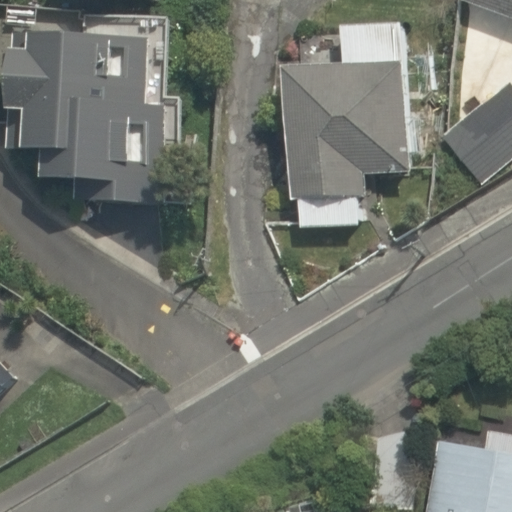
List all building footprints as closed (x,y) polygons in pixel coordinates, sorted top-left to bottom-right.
[(168,0),(68,0),(66,18),(166,28),(168,0)] [(511,0),(501,0),(495,25),(511,29),(511,0)] [(356,83),(309,80),(302,233),(378,237),(381,186),(436,189),(441,87),(424,86),(427,31),(359,27),(356,83)] [(60,214),(187,227),(198,121),(172,118),(178,59),(34,45),(21,176),(63,180),(60,214)] [(0,420),(28,394),(0,364),(0,420)] [(511,511),(511,445),(431,432),(418,511),(511,511)]
